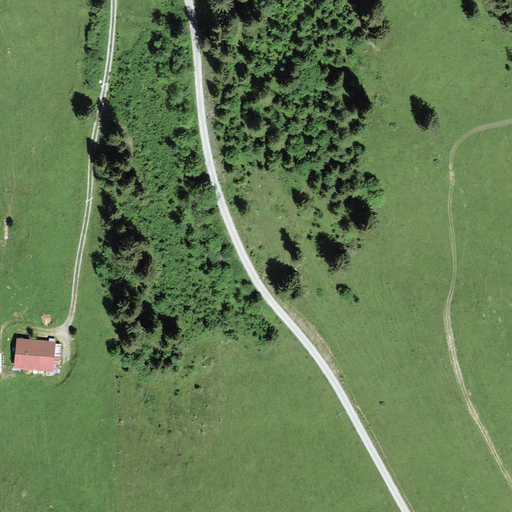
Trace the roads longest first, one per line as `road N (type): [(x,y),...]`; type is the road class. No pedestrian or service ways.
road 1 (track): [(404,511),(314,351),(261,290),(227,227),(197,106),(197,0)]
road 2 (track): [(127,0),(151,67),(102,323)]
